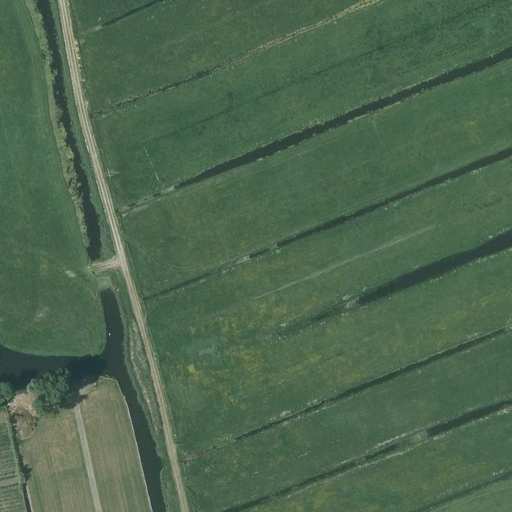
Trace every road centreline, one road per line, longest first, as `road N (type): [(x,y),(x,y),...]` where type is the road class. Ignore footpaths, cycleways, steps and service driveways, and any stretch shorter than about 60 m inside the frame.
road 1 (track): [(118,260),(58,0)]
road 2 (track): [(0,403),(72,395),(97,511)]
